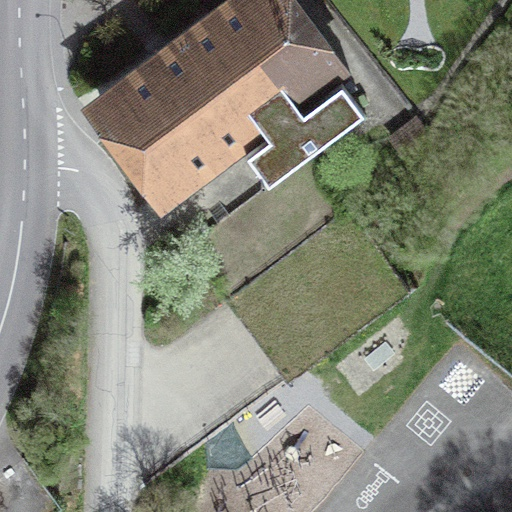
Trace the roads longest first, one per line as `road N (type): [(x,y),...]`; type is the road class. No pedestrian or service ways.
road 1 (residential): [(24,167),(87,174),(109,207),(111,511)]
road 2 (tertiary): [(24,167),(18,0)]
road 3 (tertiary): [(0,328),(19,244),(24,167)]
